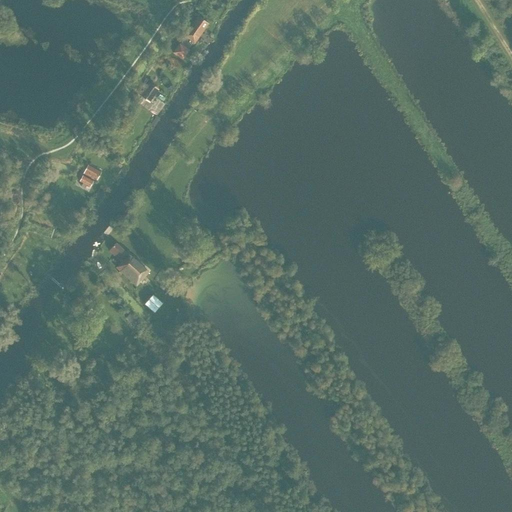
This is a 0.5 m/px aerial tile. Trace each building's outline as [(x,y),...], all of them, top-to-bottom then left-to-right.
[(198,16),(183,37),(185,38),(180,45),(180,44),(174,52),(182,58),(188,50),(187,49),(192,43),(193,44),(208,24),(198,16)] [(140,96),(149,103),(158,89),(148,83),(140,96)] [(88,165),(83,172),(97,180),(101,172),(88,165)] [(93,181),(82,175),(80,180),(90,186),(93,181)] [(128,253),(116,242),(109,250),(121,261),(116,267),(136,286),(148,272),(131,255),(130,256),(127,253),(128,253)] [(85,297),(82,294),(68,305),(75,314),(89,302),(88,301),(85,297)]
